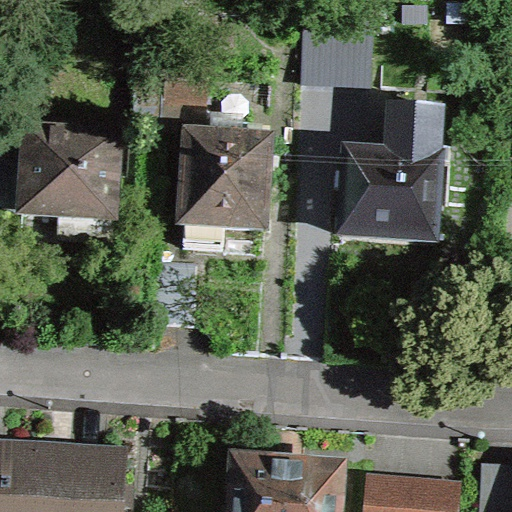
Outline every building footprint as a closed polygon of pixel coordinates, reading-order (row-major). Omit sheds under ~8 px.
[(169,57),(168,72),(167,103),(208,104),(209,58),(169,57)] [(167,103),(168,72),(147,71),(143,149),(165,150),(167,103)] [(348,155),(343,236),(434,242),(442,111),(391,108),(389,158),(348,155)] [(212,140),(190,139),(185,249),(224,251),(225,228),(266,229),(270,143),(242,142),(242,124),(213,123),(212,140)] [(0,202),(22,211),(22,215),(61,217),(60,241),(114,244),(119,139),(29,134),(28,153),(0,151),(0,202)] [(156,264),(153,324),(196,325),(198,266),(156,264)] [(123,511),(127,456),(4,449),(3,464),(0,511),(123,511)] [(236,464),(232,511),(337,511),(340,472),(303,469),(303,465),(273,462),(273,467),(236,464)] [(511,511),(511,470),(484,469),(482,511),(511,511)] [(397,511),(399,484),(370,481),(367,511),(397,511)] [(457,511),(459,489),(399,484),(397,511),(457,511)]
